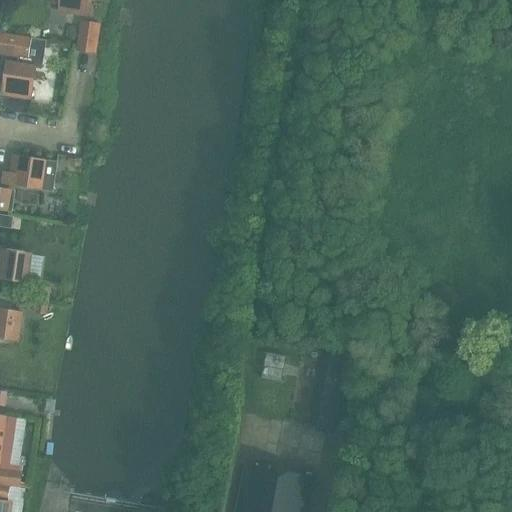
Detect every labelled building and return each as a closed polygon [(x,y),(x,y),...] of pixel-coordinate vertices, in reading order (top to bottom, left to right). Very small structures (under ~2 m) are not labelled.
[(51,0),(51,3),(72,7),(72,12),(88,15),(90,0),(51,0)] [(84,18),(80,46),(80,47),(96,49),(100,20),(84,18)] [(0,55),(19,57),(18,62),(9,61),(4,89),(16,91),(15,97),(31,100),(36,68),(42,69),(47,41),(31,38),(0,33),(0,55)] [(2,170),(0,184),(7,185),(9,185),(43,190),(54,192),(58,162),(47,161),(21,157),(12,156),(9,171),(2,170)] [(0,210),(9,212),(12,189),(0,187),(0,210)] [(27,281),(31,253),(0,248),(0,261),(5,263),(2,277),(27,281)] [(40,285),(38,300),(49,301),(51,287),(40,285)] [(38,300),(36,314),(47,315),(49,301),(38,300)] [(0,338),(21,341),(25,313),(0,308),(0,338)] [(327,346),(312,427),(335,431),(351,351),(327,346)] [(0,415),(0,484),(19,487),(21,487),(23,471),(21,471),(19,470),(20,465),(10,464),(17,418),(6,416),(0,415)] [(307,511),(315,476),(246,462),(236,511),(307,511)] [(0,498),(8,499),(10,487),(0,485),(0,498)] [(0,511),(12,511),(14,503),(0,500),(0,511)]
